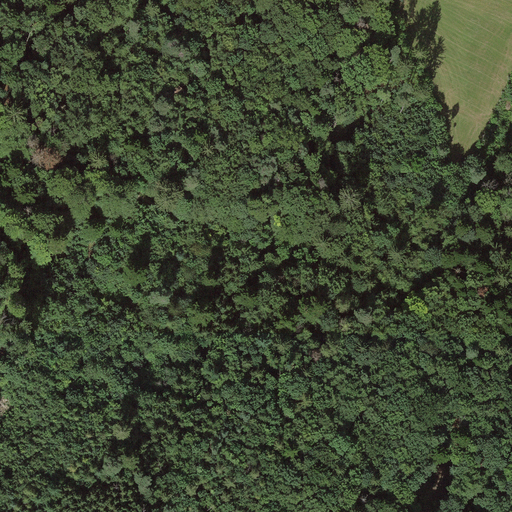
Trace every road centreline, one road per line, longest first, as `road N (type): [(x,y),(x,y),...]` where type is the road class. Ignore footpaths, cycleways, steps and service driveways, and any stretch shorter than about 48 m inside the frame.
road 1 (track): [(511,505),(286,399),(142,320),(62,293),(0,246)]
road 2 (track): [(0,152),(30,168),(127,192),(511,362)]
